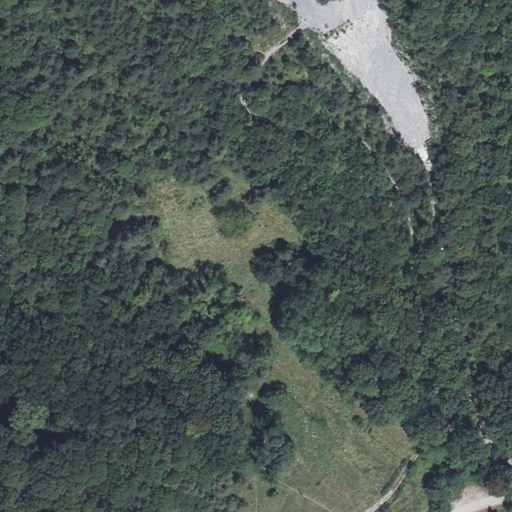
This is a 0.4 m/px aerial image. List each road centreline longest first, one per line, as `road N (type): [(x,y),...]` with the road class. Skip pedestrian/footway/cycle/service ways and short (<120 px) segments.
road 1 (track): [(480,422),(413,275),(407,216),(379,156),(359,140),(241,104),(242,87),(267,54)]
road 2 (track): [(372,511),(424,447),(480,422)]
